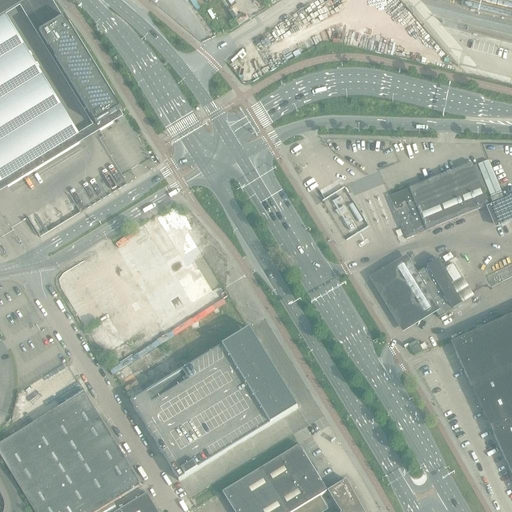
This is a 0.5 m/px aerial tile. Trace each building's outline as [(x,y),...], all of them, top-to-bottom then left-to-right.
[(0,0),(0,13),(2,17),(6,15),(12,11),(22,5),(19,0),(0,0)] [(121,110),(65,19),(64,19),(51,0),(19,0),(22,5),(40,34),(51,52),(52,51),(56,57),(55,58),(95,125),(96,126),(100,132),(113,123),(109,117),(120,111),(121,110)] [(0,18),(0,59),(25,44),(6,15),(2,17),(0,18)] [(25,44),(0,59),(0,100),(43,74),(25,44)] [(43,74),(0,100),(0,141),(61,104),(43,74)] [(61,104),(0,141),(0,180),(1,182),(3,181),(76,136),(80,134),(61,104)] [(120,111),(109,117),(113,123),(123,117),(120,111)] [(131,123),(101,141),(122,175),(151,157),(131,123)] [(80,134),(76,136),(80,143),(89,138),(100,132),(96,126),(95,125),(85,131),(80,134)] [(80,143),(76,136),(3,181),(7,188),(80,143)] [(503,198),(488,161),(478,165),(473,167),(472,163),(409,188),(389,197),(406,240),(427,231),(489,206),(488,204),(493,202),(503,198)] [(511,197),(490,207),(487,208),(489,214),(493,224),(495,229),(499,228),(511,222),(511,197)] [(406,256),(369,279),(402,333),(440,310),(406,256)] [(419,272),(413,275),(439,318),(454,309),(463,304),(451,285),(453,284),(461,279),(453,264),(444,269),(439,260),(428,266),(419,272)] [(453,284),(451,285),(463,304),(474,297),(463,278),(461,279),(453,284)] [(511,315),(460,339),(451,343),(492,433),(492,434),(511,476),(511,315)] [(298,409),(249,330),(224,346),(130,403),(179,481),(186,477),(199,469),(272,424),(298,409)] [(409,346),(415,356),(422,352),(416,342),(409,346)] [(141,485),(102,421),(85,393),(0,444),(0,456),(34,511),(98,511),(133,491),(141,485)] [(353,511),(318,454),(222,511),(353,511)] [(117,511),(157,511),(147,494),(117,511)]
